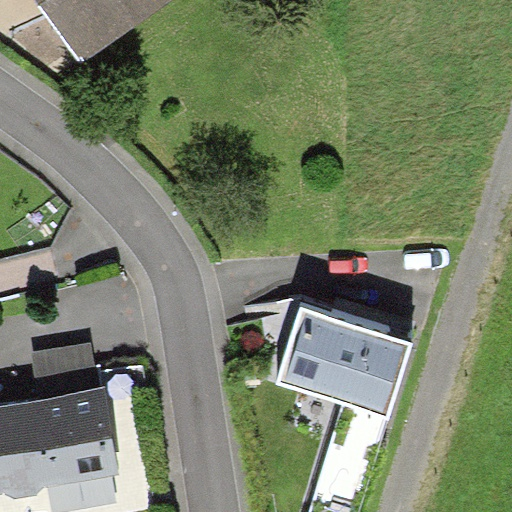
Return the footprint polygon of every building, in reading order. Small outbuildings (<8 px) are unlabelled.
[(55,0),(83,40),(140,0),(55,0)] [(302,295),(296,314),(327,323),(333,305),(302,295)] [(333,430),(377,444),(413,329),(333,305),(327,323),(296,314),(288,339),(278,372),(345,392),(333,430)] [(102,386),(95,388),(99,417),(109,421),(106,405),(102,386)] [(95,388),(0,403),(0,467),(2,480),(14,488),(38,485),(46,473),(115,462),(109,421),(99,417),(95,388)] [(333,430),(310,504),(336,511),(356,511),(377,444),(333,430)]
